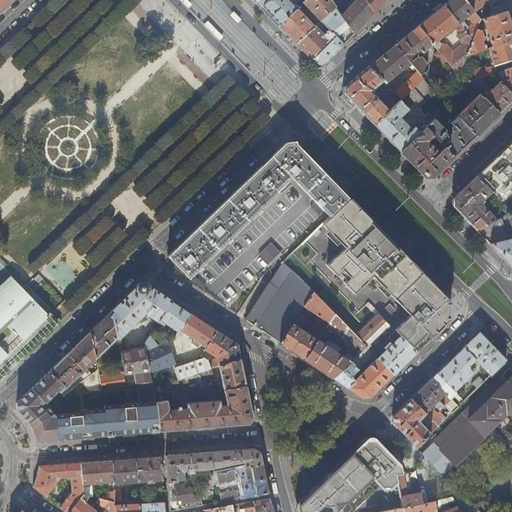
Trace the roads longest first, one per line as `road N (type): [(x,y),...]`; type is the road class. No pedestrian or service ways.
road 1 (residential): [(480,308),(369,409),(340,399),(252,340)]
road 2 (tertiary): [(289,117),(480,308)]
road 3 (residential): [(269,432),(17,455)]
road 4 (residential): [(141,264),(289,117)]
road 5 (residential): [(0,401),(141,264)]
road 6 (tertiary): [(172,0),(289,117)]
road 7 (tertiary): [(423,203),(315,91)]
road 8 (residential): [(315,91),(424,0)]
road 9 (residential): [(252,340),(141,264)]
road 10 (tertiary): [(315,91),(230,0)]
road 11 (tertiary): [(509,291),(423,203)]
road 12 (residential): [(511,120),(423,203)]
